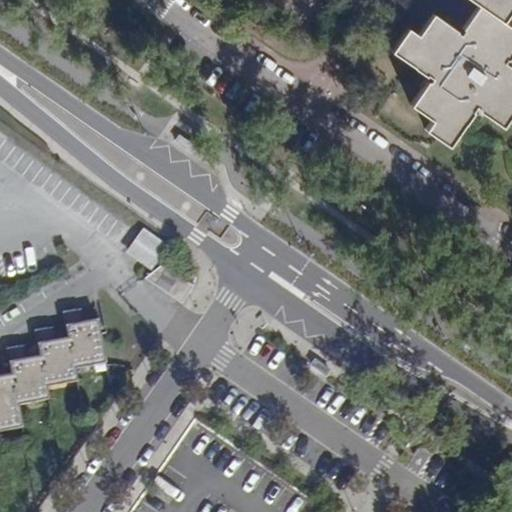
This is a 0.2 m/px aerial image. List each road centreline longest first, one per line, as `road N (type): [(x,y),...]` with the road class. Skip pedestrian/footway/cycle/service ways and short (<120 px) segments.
road 1 (residential): [(138,0),(511,249)]
road 2 (residential): [(0,62),(261,256)]
road 3 (residential): [(261,256),(511,425)]
road 4 (residential): [(202,344),(396,478)]
road 5 (residential): [(83,511),(202,344)]
